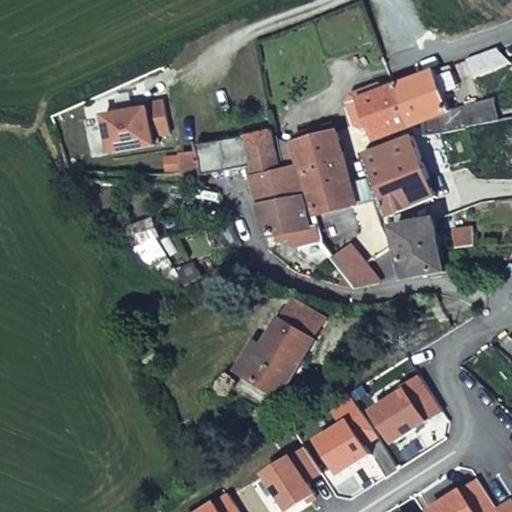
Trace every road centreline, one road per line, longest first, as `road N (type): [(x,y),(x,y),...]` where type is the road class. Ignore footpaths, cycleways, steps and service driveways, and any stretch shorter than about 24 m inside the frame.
road 1 (residential): [(208,182),(242,207),(271,266),(303,282),(348,296),(440,284),(511,301)]
road 2 (track): [(0,127),(31,128),(68,177),(208,182)]
